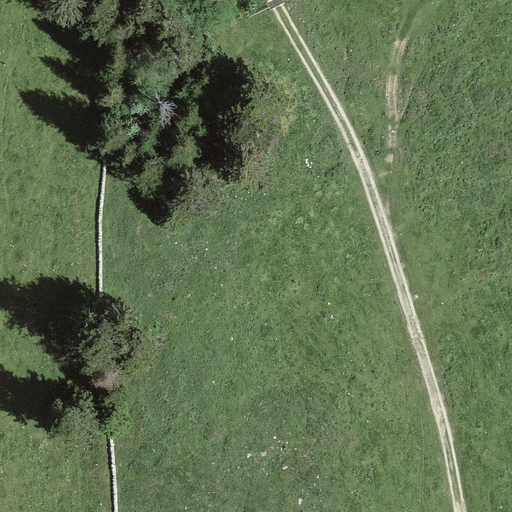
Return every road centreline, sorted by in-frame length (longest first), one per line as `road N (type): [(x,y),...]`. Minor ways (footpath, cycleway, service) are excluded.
road 1 (track): [(386,227),(444,421),(461,511)]
road 2 (track): [(275,0),(386,227)]
road 3 (track): [(386,227),(395,93),(422,9),(436,0)]
